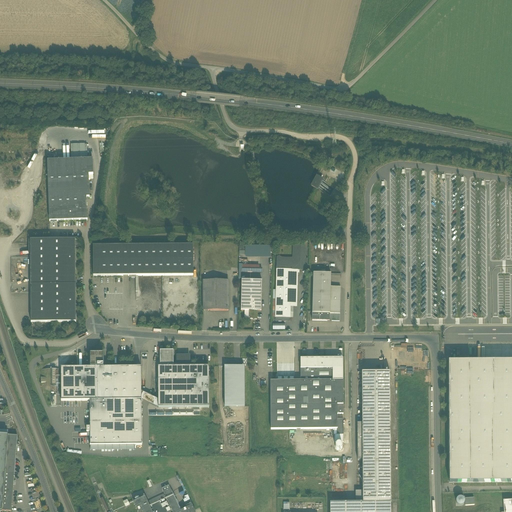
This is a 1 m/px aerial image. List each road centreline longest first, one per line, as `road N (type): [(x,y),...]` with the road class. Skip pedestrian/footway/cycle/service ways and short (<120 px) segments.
road 1 (residential): [(437,511),(435,337),(204,337),(93,324)]
road 2 (primary): [(511,145),(244,103),(0,86)]
road 3 (unclassified): [(103,0),(168,61),(331,88),(354,81),(435,0)]
road 4 (tertiary): [(0,378),(53,511)]
